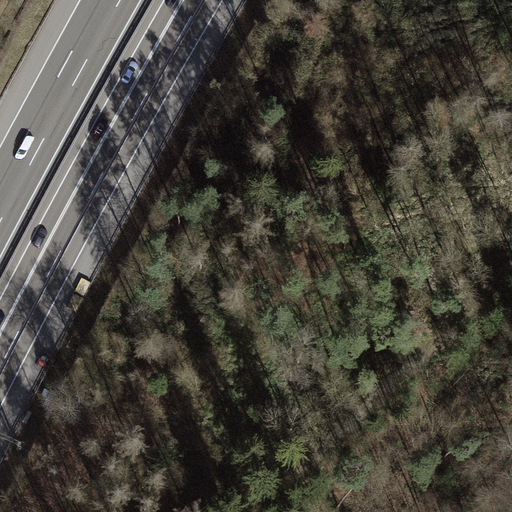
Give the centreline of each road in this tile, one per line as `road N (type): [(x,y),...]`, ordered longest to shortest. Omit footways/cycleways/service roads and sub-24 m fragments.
road 1 (motorway): [(0,373),(202,0)]
road 2 (motorway): [(0,319),(175,0)]
road 3 (track): [(511,265),(264,511)]
road 4 (motorway): [(111,0),(0,207)]
